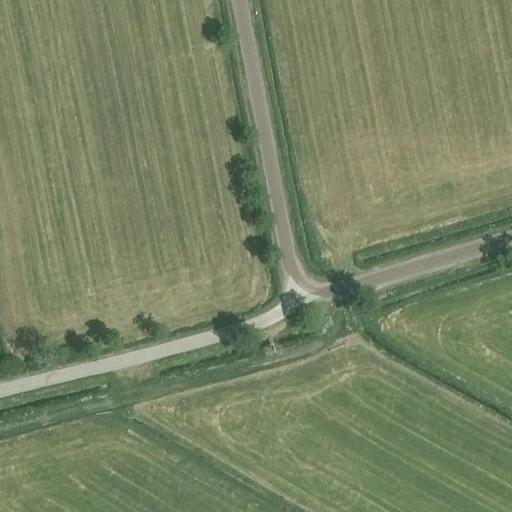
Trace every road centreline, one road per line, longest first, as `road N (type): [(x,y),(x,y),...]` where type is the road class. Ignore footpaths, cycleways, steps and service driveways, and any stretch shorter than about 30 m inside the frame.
road 1 (unclassified): [(0,391),(256,325),(303,283)]
road 2 (unclassified): [(303,283),(289,265),(238,0)]
road 3 (residential): [(303,283),(334,291),(511,239)]
